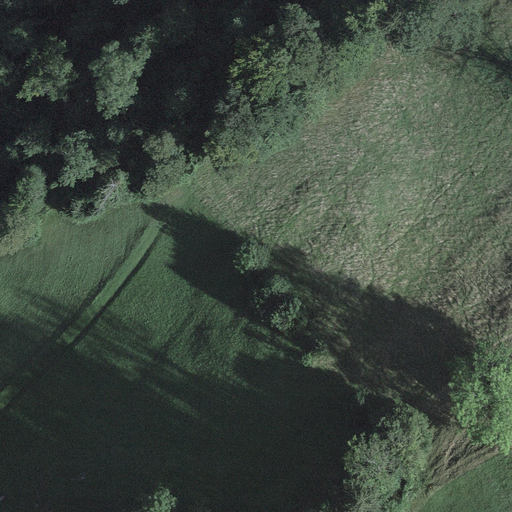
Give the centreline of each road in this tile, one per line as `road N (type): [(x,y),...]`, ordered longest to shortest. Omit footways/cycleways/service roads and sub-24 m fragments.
road 1 (trunk): [(330,511),(511,199)]
road 2 (track): [(0,412),(173,195)]
